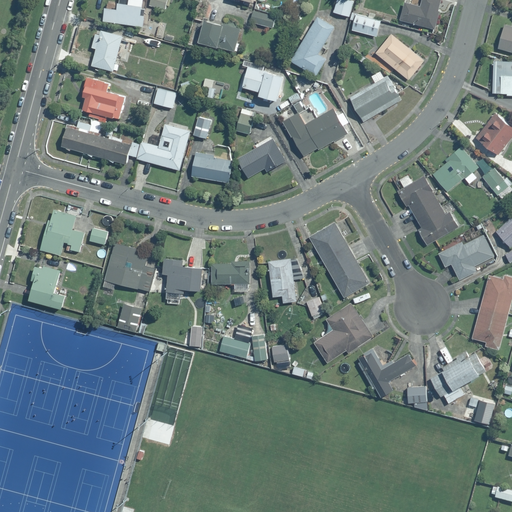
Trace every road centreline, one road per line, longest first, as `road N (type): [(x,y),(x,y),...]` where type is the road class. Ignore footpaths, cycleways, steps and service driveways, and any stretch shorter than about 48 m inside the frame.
road 1 (residential): [(14,168),(229,221),(281,214),(349,180)]
road 2 (residential): [(349,180),(432,114),(458,68),(476,0)]
road 3 (residential): [(14,168),(60,0)]
road 4 (residential): [(349,180),(418,308)]
